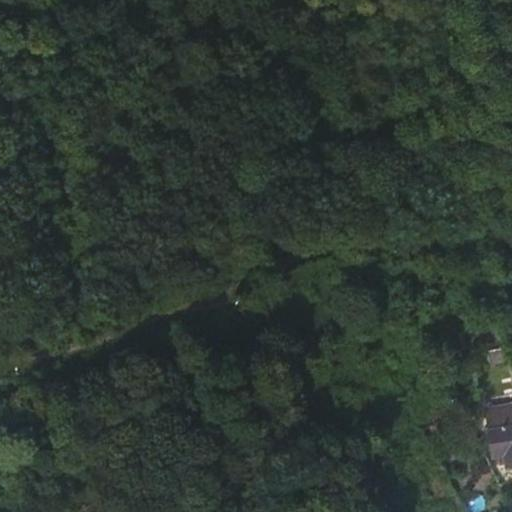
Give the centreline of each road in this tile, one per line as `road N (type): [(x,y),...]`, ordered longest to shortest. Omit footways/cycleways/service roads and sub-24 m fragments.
road 1 (track): [(0,364),(55,354),(225,296),(392,511)]
road 2 (track): [(225,296),(326,252),(511,248)]
